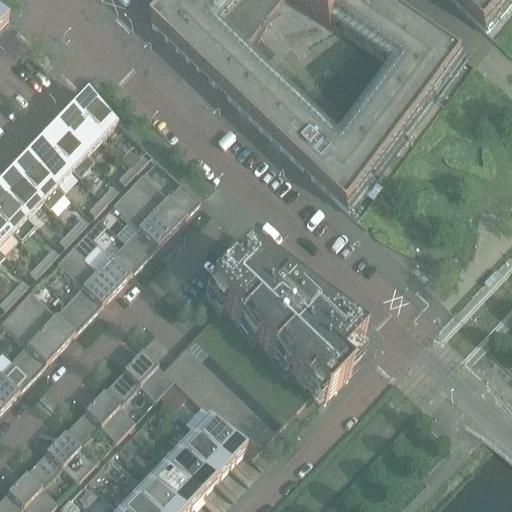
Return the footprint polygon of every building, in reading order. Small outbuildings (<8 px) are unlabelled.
[(180,0),(152,30),(218,93),(225,100),(349,218),(405,143),(464,65),(369,0),(180,0)] [(511,0),(447,0),(486,37),(511,4),(511,0)] [(52,68),(41,57),(34,65),(45,75),(52,68)] [(117,129),(101,114),(86,100),(70,116),(101,146),(117,129)] [(101,146),(70,116),(55,132),(86,161),(101,146)] [(94,169),(86,161),(55,132),(40,147),(71,177),(79,184),(94,169)] [(71,177),(40,147),(25,163),(31,169),(56,193),(71,177)] [(128,158),(121,165),(129,173),(136,166),(128,158)] [(135,179),(148,166),(147,165),(147,166),(141,160),(136,166),(129,173),(135,179)] [(56,193),(31,169),(25,163),(10,179),(31,199),(41,208),(49,216),(64,200),(56,193)] [(124,191),(135,179),(129,173),(118,185),(124,190),(123,191),(124,191)] [(41,208),(31,199),(10,179),(0,189),(0,198),(27,224),(41,208)] [(171,239),(199,209),(200,208),(181,190),(167,204),(142,181),(127,196),(171,239)] [(105,210),(118,197),(117,197),(111,191),(99,204),(105,210)] [(171,239),(127,196),(112,212),(137,235),(124,249),(143,268),(171,239)] [(27,224),(0,198),(0,228),(12,240),(21,249),(36,233),(27,224)] [(94,222),(105,210),(99,204),(88,216),(94,222),(93,222),(94,222)] [(76,241),(88,228),(82,223),(70,235),(76,241)] [(98,241),(106,232),(100,226),(92,235),(98,241)] [(0,251),(12,240),(0,228),(0,251)] [(64,253),(76,241),(70,235),(58,247),(64,253)] [(115,297),(143,268),(124,249),(111,263),(86,239),(71,255),(115,297)] [(46,272),(58,260),(58,259),(58,260),(52,254),(40,267),(46,272)] [(115,297),(71,255),(56,270),(81,294),(68,308),(87,327),(115,297)] [(363,368),(353,358),(363,346),(306,304),(292,294),(283,287),(244,258),(209,295),(210,296),(204,302),(217,320),(162,377),(174,388),(189,403),(201,415),(208,422),(245,457),(252,463),(308,404),(317,416),(323,409),(323,410),(363,368)] [(34,285),(46,272),(40,267),(28,279),(34,284),(34,285)] [(16,304),(28,291),(22,285),(10,298),(16,304)] [(4,316),(16,304),(10,298),(0,308),(0,311),(4,316)] [(59,356),(87,327),(68,308),(55,322),(30,298),(15,314),(31,330),(59,356)] [(59,356),(31,330),(15,314),(0,329),(25,353),(12,367),(31,386),(59,356)] [(159,403),(174,388),(162,377),(162,378),(141,358),(102,399),(119,414),(139,393),(154,408),(159,403)] [(0,411),(3,415),(31,386),(12,367),(0,379),(0,411)] [(175,418),(189,403),(174,388),(159,403),(175,418)] [(134,429),(119,414),(102,399),(64,440),(80,455),(100,434),(116,449),(134,429)] [(245,457),(208,422),(201,415),(186,431),(193,438),(230,473),(245,457)] [(230,473),(193,438),(178,453),(215,489),(230,473)] [(95,470),(80,455),(64,440),(25,481),(41,496),(61,474),(77,489),(95,470)] [(215,489),(178,453),(163,469),(200,504),(215,489)] [(192,511),(200,504),(163,469),(148,485),(177,511),(192,511)] [(103,471),(96,478),(101,482),(107,475),(103,471)] [(55,511),(57,510),(41,496),(25,481),(0,506),(0,511),(55,511)] [(177,511),(148,485),(133,500),(145,511),(177,511)] [(145,511),(133,500),(122,511),(145,511)]
